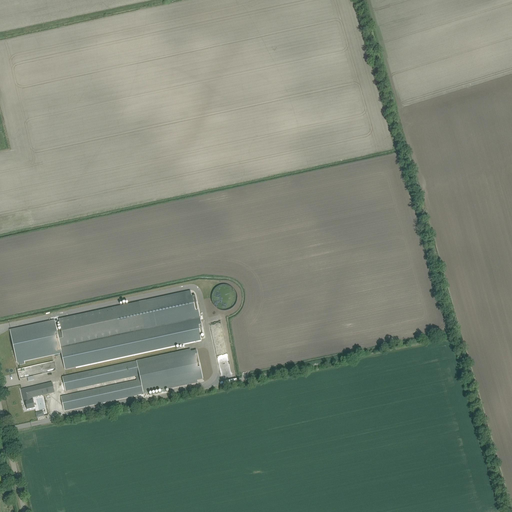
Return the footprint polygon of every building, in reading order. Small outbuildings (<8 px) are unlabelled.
[(480,164),(478,158),(473,159),(472,157),(469,157),(472,169),(475,168),(475,165),(480,164)] [(235,305),(234,286),(218,287),(218,293),(215,293),(215,298),(214,298),(214,304),(221,303),(221,306),(235,305)] [(58,332),(55,319),(11,329),(18,362),(62,352),(66,369),(201,340),(201,338),(206,337),(203,322),(198,323),(196,315),(201,314),(197,292),(191,293),(191,290),(59,319),(61,331),(58,332)] [(197,381),(204,379),(197,350),(191,352),(191,349),(168,354),(156,357),(147,359),(136,361),(137,361),(67,377),(63,378),(64,382),(65,390),(66,392),(136,376),(137,380),(61,397),(64,412),(138,396),(138,395),(142,395),(144,394),(144,395),(145,395),(145,394),(152,393),(161,391),(166,390),(198,383),(197,381)] [(52,383),(27,389),(22,390),(24,399),(25,399),(26,402),(26,403),(27,410),(32,409),(35,408),(33,401),(32,397),(54,392),(52,383)]
